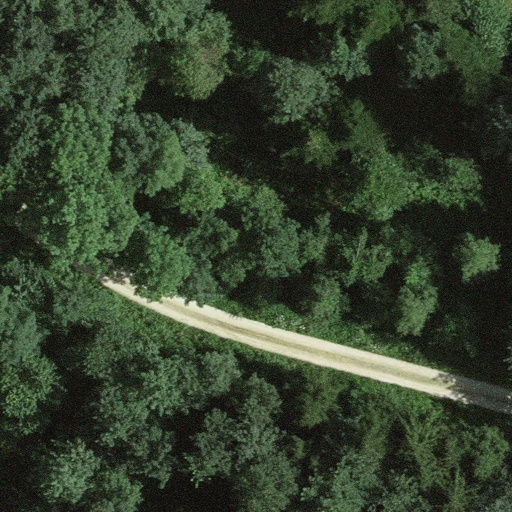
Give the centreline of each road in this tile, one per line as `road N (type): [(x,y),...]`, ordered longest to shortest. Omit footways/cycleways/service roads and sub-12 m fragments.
road 1 (track): [(0,218),(184,321),(511,401)]
road 2 (track): [(511,171),(324,57)]
